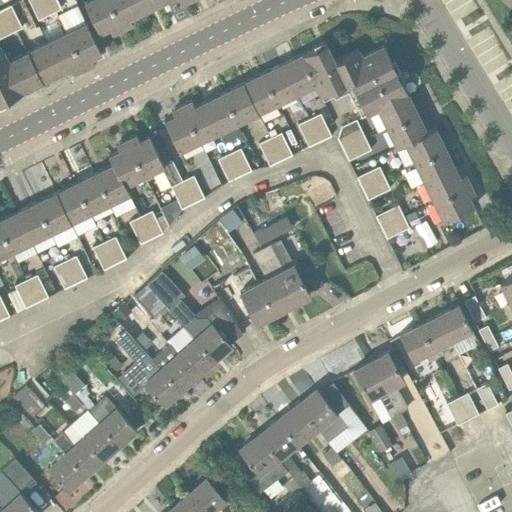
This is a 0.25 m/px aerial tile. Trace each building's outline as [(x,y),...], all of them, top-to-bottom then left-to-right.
[(28,0),(38,20),(49,14),(42,0),(28,0)] [(42,0),(49,14),(61,8),(56,0),(42,0)] [(122,29),(108,0),(90,0),(86,2),(101,33),(109,29),(112,34),(122,29)] [(139,14),(131,0),(108,0),(122,29),(133,24),(130,19),(139,14)] [(131,0),(139,14),(158,5),(155,0),(131,0)] [(11,5),(0,10),(0,11),(10,33),(22,27),(11,5)] [(66,32),(84,68),(94,64),(91,58),(101,53),(86,23),(78,6),(58,15),(66,32)] [(0,38),(10,33),(0,11),(0,38)] [(47,42),(62,72),(71,68),(74,74),(84,68),(66,32),(47,42)] [(28,52),(42,82),(62,72),(47,42),(28,52)] [(300,55),(315,85),(320,96),(346,84),(343,79),(348,76),(366,115),(378,109),(408,95),(384,45),(362,56),(358,49),(334,60),(325,42),(300,55)] [(23,92),(8,61),(3,50),(0,51),(0,102),(7,99),(23,92)] [(23,92),(42,82),(28,52),(8,61),(23,92)] [(315,85),(300,55),(281,64),(296,95),(315,85)] [(296,95),(281,64),(261,73),(276,104),(296,95)] [(276,104),(261,73),(242,83),(257,113),(276,104)] [(257,113),(242,83),(223,92),(238,123),(257,113)] [(238,123),(223,92),(204,102),(218,132),(238,123)] [(408,95),(378,109),(387,128),(417,113),(408,95)] [(218,132),(204,102),(195,106),(192,101),(182,106),(199,142),(218,132)] [(199,142),(182,106),(171,111),(174,116),(164,121),(179,152),(199,142)] [(320,113),(309,118),(320,141),(331,136),(320,113)] [(417,113),(387,128),(396,148),(405,143),(405,142),(426,132),(417,113)] [(320,141),(309,118),(297,124),(308,147),(320,141)] [(343,149),(365,138),(359,127),(356,119),(341,126),(337,138),(343,149)] [(405,142),(405,143),(414,162),(445,147),(435,127),(426,132),(405,142)] [(144,176),(161,168),(172,162),(158,132),(139,141),(136,135),(126,140),(144,176)] [(281,132),(270,137),(281,160),(292,155),(281,132)] [(281,160),(270,137),(258,143),(269,166),(281,160)] [(371,150),(365,138),(343,149),(348,160),(371,150)] [(144,176),(126,140),(116,145),(119,151),(111,155),(115,164),(114,164),(129,194),(130,194),(126,185),(144,176)] [(445,147),(414,162),(424,182),(454,167),(445,147)] [(240,148),(228,154),(239,176),(251,170),(240,148)] [(239,176),(228,154),(217,159),(228,182),(239,176)] [(129,194),(114,164),(94,174),(109,204),(129,194)] [(362,188),(384,178),(379,166),(356,177),(362,188)] [(454,167),(424,182),(434,201),(470,184),(465,173),(459,176),(454,167)] [(109,204),(94,174),(75,183),(90,213),(109,204)] [(193,175),(182,181),(193,203),(205,198),(193,175)] [(384,178),(362,188),(367,200),(390,189),(384,178)] [(182,181),(170,186),(182,209),(193,203),(182,181)] [(90,213),(75,183),(56,193),(70,223),(90,213)] [(470,184),(434,201),(443,221),(474,206),(469,197),(475,194),(470,184)] [(70,223),(56,193),(36,202),(51,232),(70,223)] [(159,206),(163,215),(181,207),(176,198),(159,206)] [(51,232),(36,202),(17,211),(32,242),(51,232)] [(381,227),(403,216),(398,205),(375,216),(381,227)] [(152,210),(140,216),(151,239),(163,233),(152,210)] [(32,242),(17,211),(0,219),(0,225),(12,251),(32,242)] [(151,239),(140,216),(129,221),(140,244),(151,239)] [(408,227),(403,216),(381,227),(386,238),(408,227)] [(0,257),(12,251),(0,225),(0,257)] [(259,245),(270,239),(263,226),(252,231),(259,245)] [(103,242),(114,265),(126,259),(115,236),(103,242)] [(114,265),(103,242),(92,247),(103,270),(114,265)] [(179,257),(188,268),(202,255),(193,245),(179,257)] [(271,245),(262,249),(291,304),(309,294),(293,265),(284,269),(271,245)] [(291,304),(262,249),(253,254),(266,279),(258,283),(274,313),(291,304)] [(65,260),(76,283),(87,278),(76,255),(65,260)] [(76,283),(65,260),(53,266),(64,289),(76,283)] [(274,313),(258,283),(249,288),(236,263),(227,268),(256,322),(274,313)] [(315,290),(327,283),(317,265),(305,271),(315,290)] [(148,284),(167,306),(170,310),(178,319),(214,359),(232,344),(212,322),(205,330),(179,299),(182,296),(161,272),(148,284)] [(25,280),(36,303),(49,297),(37,274),(25,280)] [(511,275),(499,282),(510,303),(511,301),(511,275)] [(36,303),(25,280),(14,285),(25,308),(36,303)] [(167,306),(148,284),(146,282),(135,292),(142,300),(154,314),(155,316),(167,306)] [(0,320),(9,316),(0,296),(0,320)] [(474,322),(485,317),(474,296),(463,301),(474,322)] [(459,304),(438,314),(451,340),(463,334),(467,342),(476,338),(459,304)] [(129,331),(136,325),(138,323),(129,313),(120,321),(129,331)] [(451,340),(438,314),(419,324),(436,358),(444,354),(440,346),(451,340)] [(436,358),(419,324),(399,334),(412,360),(425,353),(429,362),(436,358)] [(484,340),(493,336),(487,324),(478,329),(484,340)] [(143,333),(135,340),(144,349),(151,342),(143,333)] [(493,336),(484,340),(489,350),(497,346),(493,336)] [(214,359),(195,338),(178,353),(197,374),(214,359)] [(197,374),(178,353),(170,344),(153,359),(161,368),(180,389),(197,374)] [(388,351),(370,360),(398,412),(406,407),(394,384),(397,382),(403,379),(388,351)] [(135,395),(146,385),(163,405),(180,389),(161,368),(153,359),(148,353),(120,378),(135,395)] [(123,365),(114,356),(108,361),(117,370),(123,365)] [(398,412),(370,360),(353,369),(368,397),(376,392),(389,416),(398,412)] [(73,393),(84,384),(65,363),(55,372),(73,393)] [(503,379),(511,374),(511,373),(507,364),(498,368),(503,379)] [(511,374),(503,379),(509,389),(511,387),(511,374)] [(487,409),(497,404),(487,383),(476,388),(487,409)] [(30,384),(16,396),(32,416),(47,404),(30,384)] [(297,404),(317,430),(327,442),(347,426),(337,414),(317,388),(297,404)] [(457,398),(468,419),(479,414),(468,392),(457,398)] [(74,411),(82,404),(73,393),(65,400),(74,411)] [(99,423),(119,444),(136,429),(106,394),(88,409),(93,416),(99,423)] [(468,419),(457,398),(446,403),(457,425),(468,419)] [(278,419),(298,444),(317,430),(297,404),(278,419)] [(405,425),(398,412),(389,416),(396,430),(405,425)] [(259,434),(279,459),(287,453),(298,444),(278,419),(259,434)] [(49,434),(39,423),(31,430),(40,441),(49,434)] [(83,438),(102,459),(119,444),(99,423),(83,438)] [(380,450),(391,443),(379,423),(368,430),(380,450)] [(66,453),(85,474),(102,459),(83,438),(74,446),(62,432),(54,439),(66,453)] [(279,459),(259,434),(239,449),(259,475),(279,459)] [(341,459),(332,447),(322,455),(332,467),(341,459)] [(85,474),(66,453),(51,466),(49,468),(68,489),(85,474)] [(22,493),(36,480),(15,457),(1,469),(22,493)] [(401,480),(409,474),(397,457),(389,463),(401,480)] [(310,482),(297,465),(288,471),(292,477),(302,489),(310,482)] [(0,503),(4,508),(7,511),(38,511),(22,493),(1,469),(0,469),(0,503)] [(207,477),(189,493),(206,511),(213,511),(227,500),(207,477)] [(302,489),(292,477),(284,484),(293,496),(302,489)] [(232,485),(226,478),(219,484),(225,491),(232,485)] [(206,511),(189,493),(173,507),(176,511),(206,511)]
